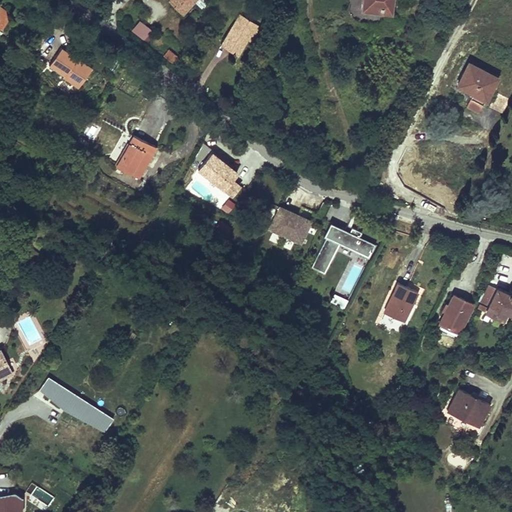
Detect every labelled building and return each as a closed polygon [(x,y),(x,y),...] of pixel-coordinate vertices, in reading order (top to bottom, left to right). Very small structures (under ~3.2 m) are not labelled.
[(177,0),(175,3),(184,11),(194,0),(177,0)] [(362,0),(362,9),(382,11),(382,9),(392,10),(393,0),(362,0)] [(242,9),(223,39),(239,50),(249,35),(259,20),(242,9)] [(134,27),(145,36),(152,27),(141,19),(134,27)] [(261,22),(259,20),(249,35),(252,36),(261,22)] [(172,62),(177,56),(169,49),(163,55),(172,62)] [(74,61),(59,50),(47,67),(62,77),(61,79),(76,90),(87,73),(72,63),(74,61)] [(74,61),(72,63),(87,73),(89,70),(74,61)] [(468,62),(457,83),(472,91),(465,103),(477,109),(488,90),(495,76),(468,62)] [(495,91),(488,104),(501,111),(508,98),(495,91)] [(138,141),(120,172),(142,184),(159,154),(138,141)] [(197,166),(224,186),(231,176),(237,169),(210,149),(197,166)] [(239,182),(231,176),(224,186),(232,192),(239,182)] [(267,224),(298,239),(308,217),(277,202),(267,224)] [(323,203),(316,219),(322,221),(329,206),(323,203)] [(308,263),(321,270),(337,241),(366,256),(373,242),(357,234),(359,230),(349,225),(347,229),(328,219),(321,233),(323,234),(308,263)] [(350,296),(363,268),(354,264),(341,292),(350,296)] [(382,314),(401,323),(416,293),(396,284),(382,314)] [(511,297),(487,285),(476,309),(501,321),(504,313),(511,316),(511,297)] [(346,308),(348,298),(333,294),(330,304),(346,308)] [(460,325),(470,304),(451,294),(436,323),(456,333),(460,325)] [(104,432),(113,416),(46,377),(37,393),(104,432)] [(444,412),(479,427),(490,403),(455,387),(444,412)] [(35,486),(30,497),(49,505),(54,495),(35,486)] [(0,497),(0,511),(16,511),(21,506),(21,500),(22,499),(13,494),(10,498),(0,497)]
